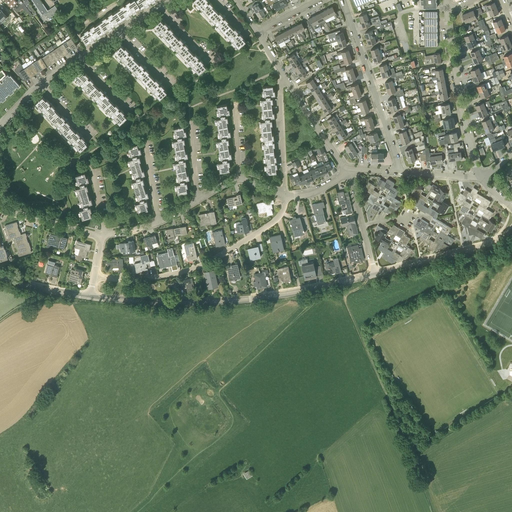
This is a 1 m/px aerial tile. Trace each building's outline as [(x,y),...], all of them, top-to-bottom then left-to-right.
[(32,14),(30,11),(21,0),(6,0),(5,1),(17,12),(22,7),(30,16),(32,14)] [(21,0),(30,11),(32,14),(35,12),(28,3),(30,2),(27,0),(21,0)] [(48,10),(43,2),(42,3),(40,0),(32,0),(42,14),(48,10)] [(120,8),(116,10),(122,19),(126,16),(125,15),(129,12),(129,13),(129,14),(132,11),(131,10),(135,8),(136,9),(140,6),(141,8),(143,6),(138,0),(131,0),(130,1),(129,0),(128,0),(125,2),(126,4),(124,5),(123,4),(119,6),(120,8)] [(193,0),(193,1),(208,16),(215,9),(212,6),(213,5),(209,1),(208,2),(207,1),(207,0),(193,0)] [(252,7),(256,12),(261,8),(265,6),(261,1),(262,0),(258,0),(259,2),(258,3),(252,7)] [(266,0),(267,1),(270,5),(272,4),(273,4),(272,4),(276,10),(281,7),(277,0),(271,0),(270,0),(266,0)] [(487,11),(489,10),(497,7),(495,2),(485,6),(487,11)] [(48,10),(48,11),(52,16),(59,11),(55,5),(48,10)] [(332,6),(326,9),(330,16),(332,20),(335,18),(336,18),(338,22),(340,21),(338,17),(332,6)] [(497,7),(489,10),(491,16),(499,13),(497,7)] [(6,17),(9,14),(5,10),(6,9),(5,9),(3,12),(0,8),(0,16),(2,14),(6,17)] [(261,8),(256,12),(259,18),(268,12),(267,10),(264,12),(261,8)] [(208,16),(223,32),(230,25),(227,22),(228,21),(224,17),(223,18),(222,16),(223,15),(219,12),(218,13),(215,9),(208,16)] [(326,9),(320,12),(324,19),(330,16),(326,9)] [(102,20),(99,22),(104,31),(108,28),(107,27),(109,25),(111,24),(112,25),(111,25),(111,26),(115,23),(114,23),(114,24),(113,22),(117,20),(118,21),(122,19),(116,10),(112,13),(112,12),(108,14),(109,15),(107,17),(106,16),(102,18),(102,20)] [(474,10),(468,12),(471,20),(477,18),(474,10)] [(320,12),(315,15),(318,23),(324,19),(320,12)] [(359,15),(361,22),(369,19),(368,15),(370,14),(371,14),(371,12),(368,12),(359,15)] [(471,20),(468,12),(462,14),(466,22),(471,20)] [(318,23),(315,15),(309,18),(312,25),(309,27),(312,31),(315,30),(314,29),(317,28),(315,24),(318,23)] [(376,26),(381,24),(380,21),(379,16),(369,19),(361,22),(364,28),(375,24),(376,26)] [(493,22),(496,27),(503,24),(501,18),(493,22)] [(153,26),(168,42),(175,35),(172,32),(173,31),(169,27),(168,28),(167,26),(168,25),(164,22),(163,23),(160,19),(153,26)] [(104,31),(99,22),(95,25),(94,24),(90,27),(90,28),(88,29),(88,28),(83,31),(84,32),(80,35),(86,43),(90,40),(89,39),(93,36),(94,37),(93,38),(97,36),(96,35),(96,36),(95,35),(99,32),(100,34),(104,31)] [(301,22),(296,25),(303,39),(305,38),(301,31),(305,29),(301,22)] [(377,29),(382,27),(381,24),(376,26),(376,29),(365,32),(367,38),(377,35),(379,35),(377,31),(377,29)] [(503,24),(496,27),(498,33),(506,30),(503,24)] [(230,25),(223,32),(238,48),(245,41),(242,37),(243,36),(239,33),(238,34),(237,32),(238,31),(234,28),(233,29),(230,25)] [(296,25),(291,28),(294,35),(297,33),(301,40),(303,39),(296,25)] [(285,31),(290,41),(293,40),(291,36),(294,35),(291,28),(285,31)] [(330,43),(337,41),(345,38),(343,32),(340,33),(339,30),(327,34),(330,43)] [(290,46),(288,42),(290,41),(285,31),(280,34),(283,40),(285,39),(287,43),(288,42),(290,46)] [(465,36),(467,42),(475,38),(477,37),(475,32),(473,33),(465,36)] [(489,36),(487,37),(488,41),(491,40),(491,39),(496,37),(495,33),(489,35),(489,36)] [(284,42),(283,40),(280,34),(274,36),(278,43),(279,44),(284,42)] [(168,42),(183,58),(190,51),(187,47),(188,46),(185,43),(184,44),(182,42),(183,41),(180,37),(178,39),(175,35),(168,42)] [(377,35),(367,38),(369,45),(381,41),(380,38),(378,39),(377,35)] [(500,38),(502,44),(510,41),(508,35),(500,38)] [(71,37),(66,40),(72,48),(76,45),(77,46),(71,37)] [(479,37),(477,37),(467,42),(469,47),(470,49),(479,46),(478,43),(477,43),(476,41),(480,39),(479,37)] [(345,38),(337,41),(338,45),(334,46),(335,48),(347,44),(345,38)] [(66,40),(62,43),(68,51),(72,48),(66,40)] [(502,44),(500,45),(502,50),(504,49),(504,50),(511,46),(511,45),(510,41),(502,44)] [(62,43),(58,46),(63,54),(68,51),(62,43)] [(113,52),(129,67),(136,60),(133,57),(134,56),(130,53),(129,54),(127,52),(129,51),(125,47),(124,48),(121,45),(118,47),(116,48),(116,49),(113,52)] [(58,46),(54,49),(59,57),(63,54),(58,46)] [(371,50),(373,56),(382,53),(381,49),(383,48),(382,46),(371,50)] [(54,49),(50,52),(55,59),(59,57),(54,49)] [(341,54),(342,58),(350,55),(348,49),(337,53),(338,55),(341,54)] [(471,52),(473,57),(481,54),(485,53),(484,50),(480,52),(479,49),(471,52)] [(190,51),(183,58),(198,73),(205,67),(202,63),(203,62),(200,58),(199,59),(197,58),(198,57),(195,53),(194,54),(190,51)] [(287,57),(291,62),(297,58),(295,55),(298,53),(297,51),(287,57)] [(50,52),(45,55),(51,62),(55,59),(50,52)] [(382,53),(373,56),(375,62),(386,58),(386,56),(384,56),(382,53)] [(435,62),(436,65),(441,63),(441,61),(442,61),(440,53),(434,54),(430,55),(425,56),(426,59),(431,59),(431,63),(435,62)] [(502,60),(503,63),(511,59),(511,53),(504,56),(505,59),(502,60)] [(481,54),(473,57),(475,63),(483,60),(481,54)] [(45,55),(41,57),(47,66),(47,65),(51,62),(45,55)] [(342,58),(340,59),(342,63),(340,63),(341,65),(352,62),(350,55),(342,58)] [(32,63),(37,70),(42,67),(36,60),(34,57),(30,60),(32,63)] [(41,57),(36,60),(42,67),(46,65),(47,66),(41,57)] [(291,62),(294,67),(300,63),(297,58),(291,62)] [(511,59),(503,63),(502,63),(503,66),(507,65),(508,67),(511,65),(511,59)] [(129,67),(144,83),(151,76),(148,73),(149,72),(145,68),(144,69),(143,67),(144,66),(140,63),(139,64),(136,60),(129,67)] [(380,66),(382,72),(391,68),(389,65),(391,64),(391,62),(380,66)] [(29,76),(24,68),(20,63),(14,70),(23,80),(24,78),(25,80),(26,79),(25,79),(29,76)] [(32,63),(28,65),(33,73),(37,70),(32,63)] [(294,67),(297,72),(303,69),(300,63),(294,67)] [(28,65),(24,68),(29,76),(33,73),(28,65)] [(346,72),(347,75),(354,73),(352,67),(341,71),(342,73),(346,72)] [(471,70),(473,76),(481,73),(479,67),(471,70)] [(391,75),(395,74),(393,68),(391,68),(382,72),(384,77),(391,75)] [(303,69),(297,72),(300,78),(310,72),(309,70),(305,72),(303,69)] [(73,77),(88,92),(95,85),(92,82),(93,81),(90,78),(89,79),(87,77),(88,76),(85,72),(84,73),(80,70),(73,77)] [(354,73),(347,75),(348,79),(344,80),(345,82),(356,79),(354,73)] [(481,73),(473,76),(475,82),(483,78),(482,75),(481,73)] [(0,101),(19,85),(10,75),(9,76),(7,74),(5,76),(7,78),(5,79),(4,78),(2,80),(3,81),(1,83),(0,81),(0,101)] [(429,81),(429,83),(438,82),(445,80),(444,74),(436,76),(437,79),(429,81)] [(151,76),(144,83),(159,99),(166,92),(163,88),(164,87),(161,84),(159,85),(158,83),(159,82),(155,78),(154,79),(151,76)] [(306,82),(309,88),(316,83),(314,80),(317,78),(316,76),(306,82)] [(385,82),(387,88),(395,85),(393,82),(397,81),(396,78),(385,82)] [(477,86),(480,92),(487,89),(491,87),(489,82),(485,83),(477,86)] [(309,88),(312,93),(319,89),(319,88),(316,83),(309,88)] [(351,88),(352,92),(359,89),(357,83),(347,87),(347,89),(351,88)] [(312,93),(316,98),(322,94),(320,91),(327,86),(325,84),(322,87),(319,88),(319,89),(312,93)] [(88,92),(104,108),(111,101),(108,98),(109,97),(105,93),(104,94),(103,93),(104,92),(100,88),(99,89),(95,85),(88,92)] [(261,99),(262,109),(272,107),(271,103),(273,103),(272,98),(270,98),(270,96),(275,95),(274,90),(273,90),(272,85),(263,86),(264,96),(265,96),(265,98),(261,99)] [(393,92),(394,95),(403,92),(402,89),(400,90),(400,88),(396,89),(395,85),(387,88),(389,94),(393,92)] [(436,94),(440,94),(447,92),(446,86),(439,88),(435,88),(435,92),(436,94)] [(348,97),(349,102),(355,100),(354,98),(361,95),(359,89),(352,92),(354,95),(350,97),(350,96),(348,97)] [(487,89),(480,92),(482,97),(490,94),(487,89)] [(388,100),(390,105),(397,103),(396,99),(400,98),(399,97),(404,95),(403,92),(394,95),(395,97),(388,100)] [(316,98),(319,103),(325,99),(322,94),(316,98)] [(35,103),(50,119),(57,112),(54,109),(55,108),(51,104),(50,105),(49,103),(50,102),(46,99),(45,100),(42,96),(35,103)] [(319,103),(322,108),(329,104),(325,99),(319,103)] [(358,104),(360,107),(367,105),(365,99),(356,102),(355,100),(349,102),(350,104),(354,103),(355,105),(358,104)] [(476,105),(478,111),(486,108),(491,106),(489,100),(484,102),(476,105)] [(111,101),(104,108),(119,124),(126,117),(123,113),(124,112),(120,109),(119,110),(118,108),(119,107),(115,104),(114,105),(111,101)] [(392,111),(403,107),(402,105),(401,102),(397,103),(390,105),(392,111)] [(329,104),(322,108),(325,113),(335,107),(334,105),(332,106),(330,103),(329,104)] [(450,103),(440,105),(442,113),(451,112),(450,103)] [(216,118),(218,128),(227,126),(226,121),(228,121),(227,116),(225,117),(225,114),(230,113),(229,108),(227,109),(226,104),(217,106),(218,115),(220,115),(220,117),(216,118)] [(367,105),(360,107),(361,111),(357,112),(358,115),(369,111),(367,105)] [(260,121),(261,131),(271,129),(270,125),(272,124),(271,120),(269,120),(269,117),(274,117),(274,112),(272,112),(272,107),(262,109),(263,118),(264,118),(265,120),(260,121)] [(486,108),(478,111),(480,116),(488,113),(486,108)] [(50,119),(65,135),(72,128),(69,125),(70,124),(66,120),(65,121),(64,119),(65,118),(61,115),(60,116),(57,112),(50,119)] [(393,116),(395,122),(403,119),(401,116),(404,115),(405,114),(405,112),(393,116)] [(327,119),(330,124),(337,120),(335,117),(338,115),(337,113),(327,119)] [(364,120),(365,124),(372,121),(370,116),(360,119),(360,121),(364,120)] [(443,120),(445,128),(455,126),(454,118),(443,120)] [(482,121),(484,127),(492,124),(496,122),(495,119),(491,121),(490,118),(482,121)] [(330,124),(334,129),(340,125),(343,123),(347,121),(345,119),(342,121),(341,121),(338,123),(337,120),(330,124)] [(403,119),(395,122),(397,128),(409,124),(408,121),(404,123),(403,119)] [(372,121),(365,124),(367,128),(363,129),(364,131),(374,127),(372,121)] [(484,127),(488,137),(492,135),(492,134),(490,131),(494,129),(492,124),(484,127)] [(343,130),(341,128),(340,125),(334,129),(337,135),(343,131),(343,130)] [(173,140),(175,150),(184,148),(183,143),(185,143),(184,138),(182,138),(181,136),(186,135),(185,130),(184,130),(183,126),(173,128),(175,137),(177,137),(177,139),(173,140)] [(217,140),(219,150),(228,148),(227,143),(229,143),(228,138),(226,138),(226,136),(231,135),(230,130),(228,131),(227,126),(218,128),(219,137),(221,137),(221,139),(217,140)] [(72,128),(65,135),(80,151),(87,144),(84,140),(85,139),(81,136),(80,137),(79,135),(80,134),(76,130),(75,131),(72,128)] [(263,142),(264,152),(274,151),(273,146),(274,146),(274,141),(272,141),(272,139),(274,139),(273,134),(271,134),(271,129),(261,131),(262,140),(264,140),(264,142),(263,142)] [(343,131),(337,135),(340,140),(350,134),(348,132),(345,129),(343,130),(343,131)] [(399,132),(401,138),(408,136),(407,132),(411,131),(410,129),(399,132)] [(441,147),(444,146),(446,146),(445,146),(447,145),(446,143),(459,140),(457,132),(446,134),(445,131),(438,133),(440,144),(441,147)] [(368,135),(370,141),(378,139),(376,132),(368,135)] [(492,135),(488,137),(489,139),(490,139),(491,144),(494,150),(499,148),(496,139),(494,134),(492,134),(492,135)] [(344,147),(348,152),(357,146),(353,141),(357,138),(356,136),(355,136),(348,140),(350,143),(344,147)] [(408,136),(401,138),(403,144),(414,140),(413,138),(410,139),(408,136)] [(501,137),(496,139),(499,148),(505,146),(503,139),(502,139),(501,137)] [(453,144),(454,150),(456,160),(462,159),(461,152),(458,152),(458,147),(460,146),(460,143),(453,144)] [(128,159),(131,169),(140,166),(139,161),(140,161),(139,156),(137,157),(136,154),(141,153),(140,148),(138,148),(137,144),(127,147),(130,156),(132,156),(133,158),(128,159)] [(357,146),(348,152),(351,157),(357,153),(360,151),(357,146)] [(442,152),(436,153),(436,156),(437,163),(443,162),(442,155),(445,154),(444,146),(441,147),(442,152)] [(446,146),(444,146),(445,154),(446,159),(449,158),(449,161),(456,160),(454,150),(447,151),(446,146)] [(174,162),(176,172),(186,170),(185,165),(186,165),(185,160),(183,160),(183,158),(188,157),(187,152),(185,152),(184,148),(175,150),(177,159),(178,159),(179,161),(174,162)] [(228,148),(219,150),(220,159),(222,159),(222,161),(218,162),(220,172),(229,170),(228,165),(230,165),(229,160),(227,160),(226,158),(231,157),(231,152),(229,153),(228,148)] [(323,163),(326,162),(322,153),(324,152),(323,149),(317,151),(318,154),(319,154),(323,163)] [(274,151),(264,152),(265,162),(266,162),(267,164),(265,164),(266,174),(276,173),(275,168),(277,168),(276,163),(275,163),(275,161),(276,160),(275,155),(274,156),(274,151)] [(414,154),(407,156),(409,162),(418,159),(416,153),(414,154)] [(436,156),(436,153),(435,153),(429,153),(429,156),(427,157),(428,160),(430,159),(431,164),(437,163),(436,156)] [(322,161),(317,164),(323,175),(325,174),(324,173),(327,172),(322,161)] [(324,164),(327,172),(329,171),(329,169),(332,168),(329,161),(326,162),(323,163),(324,164)] [(312,165),(313,168),(314,168),(317,176),(320,175),(320,176),(323,175),(317,164),(317,163),(312,165)] [(309,172),(312,179),(312,180),(315,179),(314,177),(317,176),(314,168),(313,168),(311,170),(310,167),(309,167),(308,165),(306,166),(307,168),(309,172)] [(132,181),(135,191),(144,188),(143,183),(144,183),(142,178),(141,178),(140,176),(145,174),(143,170),(142,170),(140,166),(131,169),(134,178),(135,177),(136,180),(132,181)] [(186,170),(176,172),(178,181),(179,181),(180,183),(175,184),(177,194),(187,192),(186,187),(187,187),(186,182),(185,182),(184,180),(189,179),(188,174),(187,174),(186,170)] [(76,188),(79,197),(88,194),(87,190),(88,189),(86,184),(85,185),(84,182),(89,181),(87,176),(86,177),(84,172),(75,175),(78,184),(79,184),(80,186),(76,188)] [(309,172),(304,174),(308,183),(310,182),(309,181),(312,179),(309,172)] [(299,176),(300,176),(299,175),(294,177),(292,174),(289,176),(292,182),(295,181),(296,185),(300,184),(300,185),(302,184),(299,176)] [(304,174),(300,176),(299,176),(302,184),(303,184),(302,184),(305,183),(306,184),(308,183),(304,174)] [(385,182),(383,180),(380,185),(382,187),(381,189),(383,190),(385,187),(390,190),(388,193),(395,197),(399,190),(393,187),(394,184),(394,182),(388,179),(387,179),(385,182)] [(364,189),(371,193),(378,198),(383,190),(381,189),(378,193),(374,190),(376,186),(369,182),(364,189)] [(435,197),(442,201),(446,194),(440,190),(440,189),(433,184),(432,186),(430,184),(427,189),(429,191),(428,193),(430,194),(432,191),(437,194),(435,197)] [(411,193),(418,197),(425,201),(430,194),(428,193),(426,196),(421,193),(423,190),(416,186),(411,193)] [(144,188),(135,191),(138,200),(139,199),(140,202),(135,203),(138,213),(148,210),(146,205),(148,205),(146,200),(144,200),(144,198),(148,196),(147,191),(145,192),(144,188)] [(456,200),(463,204),(470,208),(475,201),(472,200),(470,203),(465,200),(469,195),(474,198),(474,197),(475,195),(470,192),(466,189),(463,194),(461,193),(456,200)] [(350,202),(348,195),(347,192),(348,192),(344,193),(343,191),(336,192),(339,204),(350,202)] [(380,209),(383,211),(386,206),(383,204),(385,202),(383,201),(381,204),(376,201),(378,198),(371,193),(367,201),(373,204),(371,208),(379,212),(380,209)] [(388,193),(383,201),(385,202),(383,204),(386,206),(383,211),(386,212),(388,208),(395,212),(402,202),(395,197),(388,193)] [(477,193),(475,195),(474,197),(474,198),(472,200),(475,201),(477,198),(482,201),(480,204),(487,208),(491,201),(477,193)] [(88,194),(79,197),(81,206),(83,206),(84,208),(79,210),(82,219),(91,216),(90,212),(91,211),(90,206),(88,207),(87,204),(92,203),(91,198),(89,198),(88,194)] [(226,198),(228,207),(242,203),(240,194),(236,195),(236,196),(226,198)] [(428,213),(431,215),(434,210),(431,208),(433,206),(430,205),(428,208),(423,205),(425,201),(418,197),(414,205),(418,207),(426,212),(428,213)] [(430,205),(433,206),(435,202),(439,205),(437,209),(444,213),(449,206),(442,201),(435,197),(430,205)] [(273,214),(270,204),(274,203),(273,199),(257,203),(259,213),(259,212),(267,210),(268,215),(267,215),(273,214)] [(312,205),(315,215),(311,216),(313,222),(314,226),(326,223),(325,220),(323,213),(324,212),(322,207),(324,206),(323,201),(320,202),(312,205)] [(459,211),(466,216),(473,220),(477,213),(475,211),(473,215),(468,212),(470,208),(463,204),(459,211)] [(475,211),(477,213),(479,209),(484,212),(482,216),(489,220),(493,213),(487,208),(480,204),(475,211)] [(199,215),(201,226),(216,223),(214,211),(209,212),(209,213),(206,214),(206,212),(205,213),(199,215)] [(346,226),(348,236),(356,234),(354,224),(355,223),(353,215),(340,218),(342,226),(346,226)] [(304,233),(304,231),(303,229),(299,218),(296,219),(295,216),(293,217),(294,219),(290,220),(291,223),(290,224),(294,236),(295,238),(300,237),(300,234),(304,233)] [(435,224),(433,226),(436,228),(438,224),(443,227),(441,230),(448,235),(452,228),(438,219),(436,218),(433,216),(431,219),(436,222),(435,224)] [(474,234),(476,236),(478,233),(480,231),(477,229),(480,224),(478,223),(475,226),(471,223),(473,220),(466,216),(461,223),(468,227),(470,235),(469,235),(473,234),(474,234)] [(480,219),(478,223),(480,224),(482,221),(487,224),(484,227),(492,231),(496,224),(489,220),(482,216),(481,218),(479,217),(479,218),(480,219)] [(247,224),(246,218),(241,219),(242,221),(235,223),(234,224),(234,225),(235,227),(236,227),(238,233),(244,232),(249,231),(247,225),(248,224),(247,224)] [(429,223),(422,219),(417,226),(424,231),(431,235),(431,234),(433,231),(436,228),(433,226),(431,230),(426,227),(429,223)] [(5,230),(6,232),(18,228),(17,226),(18,225),(17,222),(5,226),(6,229),(5,230)] [(375,237),(382,241),(390,245),(394,238),(392,237),(390,240),(385,237),(387,234),(388,232),(378,225),(376,228),(376,229),(376,230),(377,231),(377,232),(377,233),(378,233),(375,237)] [(392,227),(391,227),(390,229),(395,232),(393,235),(392,237),(394,238),(396,235),(401,238),(399,241),(406,245),(410,238),(406,236),(407,235),(404,233),(405,232),(394,225),(392,227)] [(174,236),(187,233),(186,226),(185,226),(176,228),(176,229),(173,230),(173,228),(166,229),(167,229),(169,240),(175,238),(174,236)] [(9,238),(14,237),(21,235),(21,234),(20,231),(19,231),(18,228),(6,232),(7,235),(8,235),(9,238)] [(214,239),(216,246),(225,244),(222,230),(212,232),(214,239)] [(454,239),(448,235),(441,230),(438,234),(433,231),(431,234),(436,237),(436,238),(438,239),(436,242),(439,243),(435,250),(437,251),(438,249),(440,250),(441,248),(442,248),(443,250),(449,248),(448,247),(449,246),(450,246),(454,239)] [(431,235),(424,231),(420,238),(430,244),(427,248),(434,252),(435,250),(439,243),(436,242),(438,239),(436,238),(434,241),(429,238),(431,235)] [(14,241),(15,243),(27,239),(26,237),(27,236),(25,233),(21,234),(21,235),(14,237),(15,240),(14,241)] [(281,239),(280,234),(269,237),(271,243),(272,243),(274,252),(283,250),(280,239),(281,239)] [(58,247),(64,249),(67,238),(61,236),(61,237),(59,237),(59,236),(54,235),(53,238),(49,236),(46,247),(51,248),(52,245),(59,247),(58,247)] [(159,246),(155,235),(148,237),(148,238),(144,239),(147,250),(159,246)] [(17,246),(18,249),(30,245),(29,242),(28,242),(27,239),(15,243),(16,246),(17,246)] [(77,259),(82,261),(83,257),(86,258),(88,251),(89,251),(88,251),(88,249),(89,249),(91,244),(80,241),(80,242),(77,241),(77,240),(75,248),(79,249),(77,259)] [(130,250),(130,252),(135,251),(133,240),(128,241),(128,242),(119,244),(121,252),(130,250)] [(390,245),(382,241),(378,248),(385,253),(383,255),(384,258),(392,263),(394,262),(396,260),(397,260),(398,258),(393,255),(396,250),(394,249),(389,246),(390,245)] [(394,249),(396,250),(398,246),(403,249),(400,255),(398,258),(400,255),(405,258),(406,258),(407,256),(408,257),(413,249),(406,245),(399,241),(397,245),(394,249)] [(258,246),(254,247),(254,248),(248,250),(248,249),(247,249),(250,259),(261,257),(259,251),(263,250),(261,243),(257,244),(258,246)] [(358,245),(351,246),(351,244),(346,245),(346,247),(347,247),(350,261),(354,261),(353,259),(359,258),(360,262),(361,262),(361,260),(364,260),(361,247),(361,248),(358,249),(357,245),(358,245)] [(30,245),(18,249),(19,253),(18,253),(19,256),(31,252),(30,249),(31,249),(30,245)] [(197,258),(194,246),(185,248),(188,261),(193,260),(193,259),(197,258)] [(134,263),(136,272),(151,268),(147,254),(142,255),(142,252),(140,252),(141,255),(140,255),(142,262),(137,263),(134,263)] [(174,255),(172,255),(171,252),(157,255),(159,260),(160,259),(161,266),(164,265),(170,264),(170,265),(174,264),(174,262),(175,261),(174,255)] [(327,271),(329,270),(330,274),(341,271),(338,258),(333,259),(334,263),(325,265),(327,271)] [(111,259),(112,259),(112,262),(107,262),(108,270),(113,270),(113,269),(118,269),(118,272),(123,272),(123,259),(111,259)] [(313,262),(309,263),(309,260),(303,261),(304,264),(301,265),(303,270),(304,270),(305,278),(316,275),(313,262)] [(51,275),(57,276),(59,266),(54,265),(54,266),(47,264),(45,272),(50,273),(52,273),(51,275)] [(228,268),(230,279),(240,277),(237,264),(231,265),(230,265),(231,267),(228,268)] [(277,271),(279,282),(280,282),(280,281),(282,281),(282,282),(283,282),(291,280),(288,266),(283,267),(284,270),(277,271)] [(75,270),(71,269),(68,280),(77,282),(78,278),(81,279),(83,270),(75,268),(75,270)] [(262,270),(262,272),(254,274),(256,282),(253,282),(254,286),(257,286),(257,288),(267,286),(264,276),(268,275),(267,269),(262,270)] [(204,272),(208,288),(217,286),(214,270),(210,271),(204,273),(204,272)] [(174,294),(179,293),(183,292),(184,292),(182,286),(186,285),(187,291),(195,289),(192,278),(171,283),(172,286),(173,286),(173,288),(170,289),(171,293),(180,290),(180,292),(174,294)] [(249,470),(243,473),(246,479),(252,476),(249,470)]
